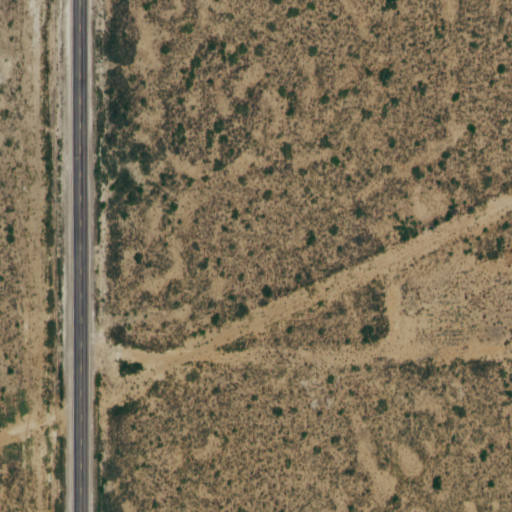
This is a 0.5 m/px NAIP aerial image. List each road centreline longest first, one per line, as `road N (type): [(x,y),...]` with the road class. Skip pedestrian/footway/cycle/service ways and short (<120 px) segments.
road 1 (residential): [(80,511),(79,0)]
road 2 (residential): [(80,359),(438,355)]
